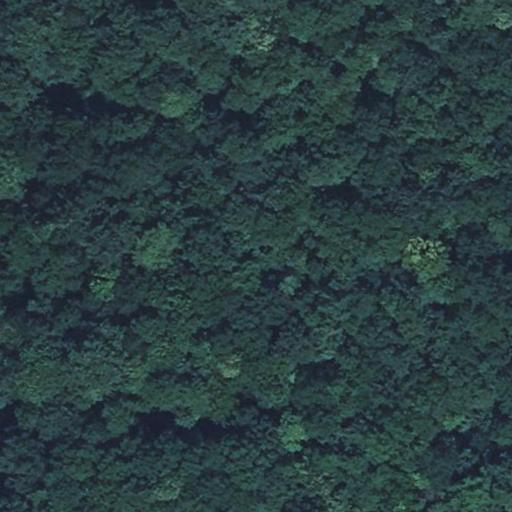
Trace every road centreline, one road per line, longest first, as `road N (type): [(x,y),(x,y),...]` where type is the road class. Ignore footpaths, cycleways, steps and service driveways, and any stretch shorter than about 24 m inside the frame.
road 1 (track): [(289,0),(362,507)]
road 2 (track): [(362,507),(428,492),(511,448)]
